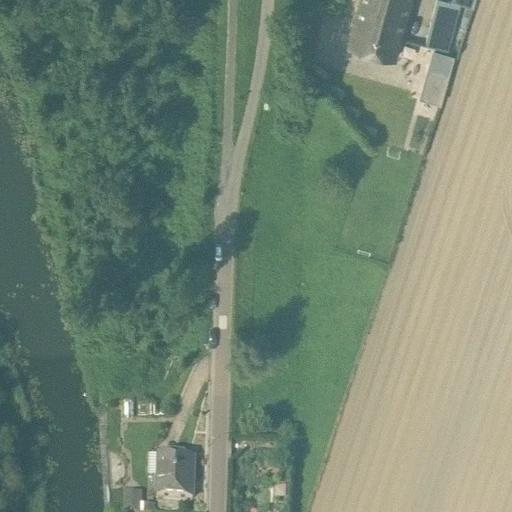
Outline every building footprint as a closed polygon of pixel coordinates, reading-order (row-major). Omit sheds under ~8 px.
[(360,0),(348,46),(393,58),(409,0),(360,0)] [(437,0),(426,44),(449,51),(462,5),(444,0),(437,0)] [(133,403),(122,403),(123,418),(133,418),(133,403)] [(157,498),(173,499),(193,500),(194,459),(158,458),(157,498)] [(125,492),(124,509),(141,510),(142,493),(125,492)]
